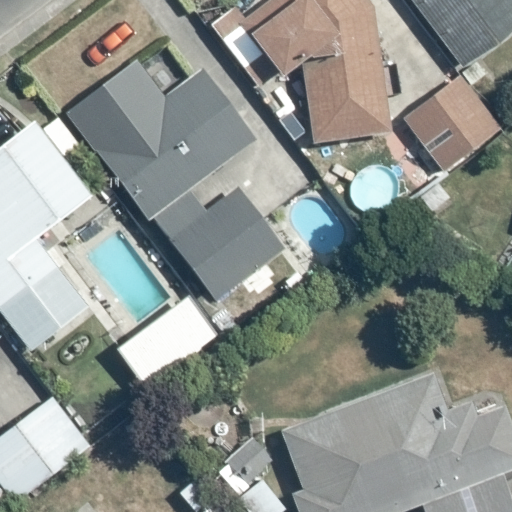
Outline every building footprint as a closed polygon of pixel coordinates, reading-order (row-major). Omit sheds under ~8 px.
[(373,10),(365,0),(268,0),(243,19),(235,8),(211,26),(261,92),(297,64),(309,149),(391,138),(373,10)] [(511,0),(405,0),(459,71),(511,30),(511,0)] [(132,62),(60,115),(142,225),(253,143),(200,71),(161,100),(132,62)] [(501,128),(461,74),(400,120),(440,173),(501,128)] [(29,118),(0,140),(0,319),(25,352),(83,308),(33,243),(91,198),(29,118)] [(216,337),(187,300),(119,352),(148,390),(216,337)] [(426,511),(511,511),(511,499),(506,479),(511,477),(511,418),(505,401),(478,411),(472,394),(447,404),(434,372),(279,432),(304,496),(296,499),(301,511),(393,511),(423,500),(426,511)] [(87,446),(50,397),(0,434),(0,482),(14,501),(87,446)]
